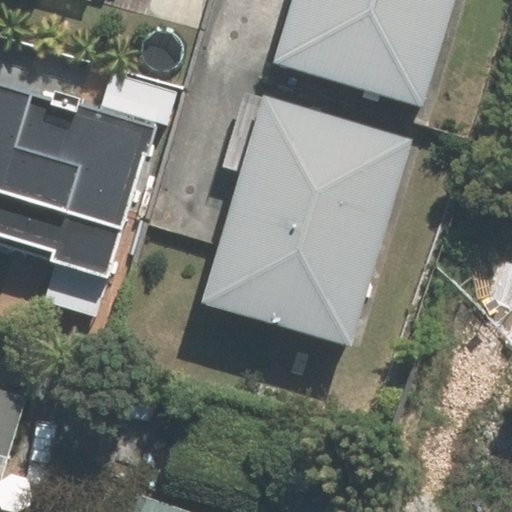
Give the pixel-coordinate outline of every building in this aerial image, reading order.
[(451,0),(283,0),(258,89),(414,133),(451,0)] [(406,152),(253,104),(184,323),(336,371),(406,152)] [(0,161),(13,116),(0,112),(0,264),(36,275),(32,288),(92,305),(137,152),(58,128),(44,175),(0,161)] [(0,425),(13,379),(0,374),(0,425)] [(511,511),(511,411),(467,398),(435,511),(511,511)] [(181,511),(113,487),(104,511),(181,511)]
